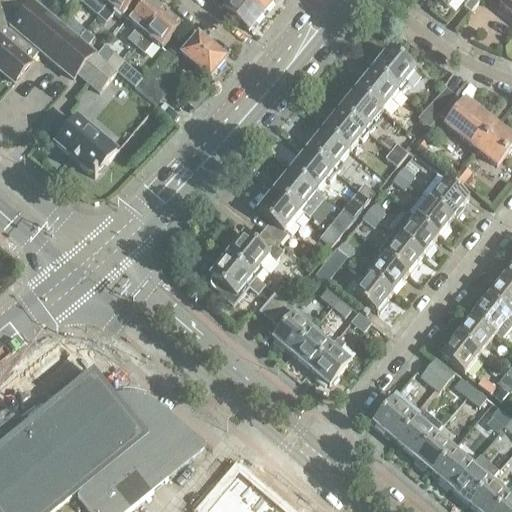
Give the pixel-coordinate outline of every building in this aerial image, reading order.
[(0,0),(0,72),(16,86),(33,66),(32,65),(41,54),(75,82),(79,77),(101,96),(117,76),(117,75),(106,66),(88,50),(80,43),(68,32),(45,12),(55,0),(41,0),(37,6),(30,0),(0,0)] [(109,8),(115,0),(90,0),(84,7),(92,14),(102,2),(109,8)] [(115,0),(109,8),(99,20),(108,27),(118,15),(125,21),(142,0),(115,0)] [(267,16),(247,0),(240,0),(228,16),(251,35),(267,16)] [(247,0),(267,16),(280,0),(247,0)] [(435,0),(448,10),(456,0),(435,0)] [(471,15),(479,5),(473,0),(471,0),(464,9),(471,15)] [(511,0),(509,0),(501,11),(511,20),(511,0)] [(137,51),(167,15),(162,11),(163,9),(156,3),(154,5),(152,2),(132,26),(139,32),(129,44),(137,51)] [(167,15),(137,51),(146,59),(156,47),(164,53),(184,29),(182,27),(183,26),(175,19),(174,21),(167,15)] [(73,25),(68,32),(80,43),(87,34),(85,33),(84,34),(73,25)] [(95,41),(87,34),(80,43),(88,50),(95,41)] [(187,48),(178,41),(177,40),(148,75),(143,80),(145,81),(135,92),(156,110),(170,93),(158,84),(187,48)] [(212,81),(228,63),(200,40),(192,51),(189,49),(182,56),(212,81)] [(372,73),(402,98),(409,89),(406,86),(415,75),(389,53),(372,73)] [(114,56),(106,66),(117,75),(126,65),(114,56)] [(134,91),(135,92),(145,81),(143,80),(126,65),(117,75),(117,76),(135,90),(134,91)] [(402,98),(372,73),(356,94),(382,115),(391,104),(395,107),(402,98)] [(435,124),(455,98),(446,91),(423,114),(435,124)] [(382,115),(356,94),(339,114),(369,138),(376,129),(373,126),(382,115)] [(446,129),(477,154),(497,129),(488,122),(489,120),(482,114),(480,116),(465,104),(446,129)] [(369,138),(339,114),(323,134),(349,155),(358,145),(361,147),(369,138)] [(429,131),(435,124),(423,114),(422,115),(417,122),(429,131)] [(94,185),(118,156),(79,122),(65,139),(57,133),(47,144),(94,185)] [(506,136),(497,129),(477,154),(497,170),(511,151),(511,137),(507,134),(506,136)] [(349,155),(323,134),(306,154),(336,178),(343,170),(340,167),(349,155)] [(421,158),(422,156),(431,144),(422,137),(412,150),(421,158)] [(390,155),(401,164),(408,156),(396,147),(396,148),(386,141),(381,147),(391,154),(390,155)] [(336,178),(306,154),(290,174),(316,196),(325,185),(328,187),(336,178)] [(401,164),(390,155),(385,162),(396,171),(401,164)] [(397,178),(409,187),(416,180),(404,170),(397,178)] [(454,183),(462,189),(472,176),(464,170),(454,183)] [(316,196),(290,174),(273,195),(303,219),(310,210),(307,207),(316,196)] [(409,187),(397,178),(392,185),(404,194),(409,187)] [(454,223),(469,204),(447,185),(431,205),(454,223)] [(357,196),(368,205),(375,197),(363,188),(357,196)] [(303,219),(273,195),(256,215),(271,227),(265,235),(280,248),(288,238),(284,235),(293,224),(296,227),(303,219)] [(368,205),(357,196),(352,202),(363,211),(368,205)] [(438,242),(454,223),(431,205),(415,224),(438,242)] [(366,215),(379,226),(386,217),(373,207),(366,215)] [(379,226),(366,215),(361,223),(373,233),(379,226)] [(423,261),(438,242),(415,224),(400,243),(423,261)] [(324,236),(336,245),(342,237),(330,228),(324,236)] [(336,245),(324,236),(319,242),(331,251),(336,245)] [(228,258),(257,282),(264,274),(260,272),(270,260),(275,265),(283,255),(262,238),(255,247),(244,239),(228,258)] [(423,261),(400,243),(385,262),(408,280),(423,261)] [(336,253),(348,264),(355,255),(342,245),(336,253)] [(348,264),(336,253),(330,260),(343,270),(348,264)] [(257,282),(228,258),(211,279),(214,281),(213,283),(212,284),(212,286),(212,288),(212,289),(213,291),(213,292),(214,294),(216,295),(235,310),(249,292),(259,300),(267,290),(257,282)] [(408,280),(385,262),(369,281),(392,299),(408,280)] [(317,276),(334,290),(341,280),(325,267),(317,276)] [(511,270),(502,283),(511,290),(511,270)] [(392,299),(369,281),(354,300),(376,319),(392,299)] [(511,290),(502,283),(487,302),(510,321),(511,319),(511,290)] [(275,299),(276,299),(286,308),(291,313),(299,303),(283,290),(275,299)] [(331,311),(339,301),(327,291),(319,301),(331,311)] [(261,316),(272,325),(286,308),(276,299),(261,316)] [(339,301),(331,311),(345,321),(353,311),(339,301)] [(487,302),(471,322),(495,340),(510,321),(487,302)] [(291,359),(311,334),(294,319),(296,317),(291,313),(286,308),(272,325),(281,334),(273,344),(291,359)] [(373,328),(360,318),(352,328),(365,339),(373,328)] [(471,322),(456,341),(480,359),(495,340),(471,322)] [(309,374),(329,350),(311,334),(291,359),(309,374)] [(329,350),(309,374),(329,391),(349,367),(338,357),(346,348),(338,341),(330,351),(329,350)] [(456,341),(441,360),(464,379),(480,359),(456,341)] [(439,397),(455,377),(435,361),(419,381),(439,397)] [(55,511),(76,496),(88,511),(131,511),(206,452),(207,450),(207,448),(205,446),(158,408),(152,403),(146,401),(140,399),(133,398),(127,397),(119,397),(109,398),(92,377),(56,406),(10,444),(0,452),(0,511),(55,511)] [(497,402),(501,406),(503,407),(511,395),(511,384),(507,380),(500,389),(504,393),(497,402)] [(453,391),(465,401),(474,391),(461,381),(453,391)] [(485,385),(480,392),(492,402),(497,395),(485,385)] [(477,410),(484,401),(485,400),(474,391),(465,401),(477,410)] [(373,427),(395,446),(397,447),(418,420),(395,401),(373,427)] [(491,421),(503,431),(511,422),(499,412),(491,421)] [(442,430),(441,430),(424,415),(419,420),(418,420),(397,447),(414,462),(435,437),(435,438),(442,430)] [(511,422),(503,431),(511,438),(511,422)] [(453,453),(435,438),(435,437),(414,462),(433,477),(453,453)] [(433,477),(451,493),(472,468),(453,453),(433,477)] [(451,493),(469,508),(490,484),(472,468),(451,493)] [(239,511),(257,492),(238,476),(207,511),(239,511)] [(469,508),(473,511),(498,511),(509,500),(508,499),(490,484),(469,508)] [(269,511),(274,507),(257,492),(239,511),(269,511)] [(511,511),(511,494),(508,499),(509,500),(498,511),(511,511)]
